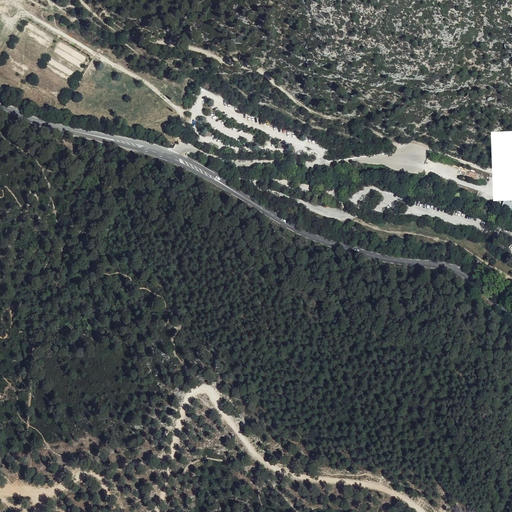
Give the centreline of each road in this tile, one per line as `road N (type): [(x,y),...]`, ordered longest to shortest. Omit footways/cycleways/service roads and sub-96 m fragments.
road 1 (track): [(511,174),(432,149),(415,154),(353,122),(310,112),(252,68),(192,47),(124,37),(79,0)]
road 2 (track): [(426,511),(349,479),(264,463),(198,390),(185,394),(173,430),(159,511)]
road 3 (secondary): [(174,155),(317,237),(463,272),(511,315)]
road 4 (unclassified): [(174,155),(185,145),(231,164),(322,165),(415,154),(453,169)]
road 5 (track): [(197,124),(143,80),(23,9)]
road 6 (secondary): [(0,101),(47,124),(174,155)]
road 7 (track): [(48,486),(173,451)]
